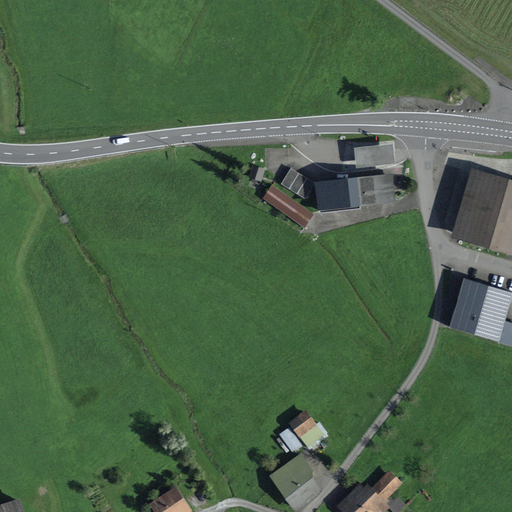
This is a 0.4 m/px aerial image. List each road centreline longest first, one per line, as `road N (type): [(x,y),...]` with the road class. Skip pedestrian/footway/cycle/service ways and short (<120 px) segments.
road 1 (primary): [(0,152),(325,124),(426,124)]
road 2 (residential): [(434,238),(439,306),(429,348),(308,511)]
